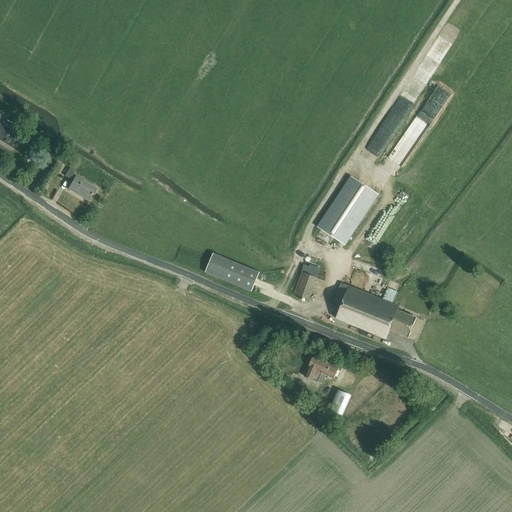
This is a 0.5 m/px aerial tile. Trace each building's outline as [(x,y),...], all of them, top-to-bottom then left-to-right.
[(5,124),(0,121),(0,139),(11,147),(19,134),(11,129),(12,127),(12,126),(7,123),(5,123),(5,124)] [(70,180),(76,171),(70,167),(65,177),(70,180)] [(88,201),(96,189),(76,177),(68,190),(88,201)] [(345,245),(378,194),(351,177),(318,228),(345,245)] [(252,292),(259,273),(214,254),(206,272),(252,292)] [(309,300),(316,278),(320,268),(310,265),(309,267),(304,265),(294,294),(309,300)] [(408,338),(417,318),(398,310),(399,307),(393,304),(398,293),(387,288),(382,300),(341,284),(334,302),(341,305),(336,319),(386,339),(389,330),(408,338)] [(263,340),(254,349),(259,353),(268,344),(263,340)] [(304,376),(313,380),(322,385),(326,375),(334,379),(339,368),(314,356),(304,376)] [(352,373),(362,378),(365,371),(355,366),(352,373)] [(343,415),(351,397),(338,391),(330,409),(343,415)]
